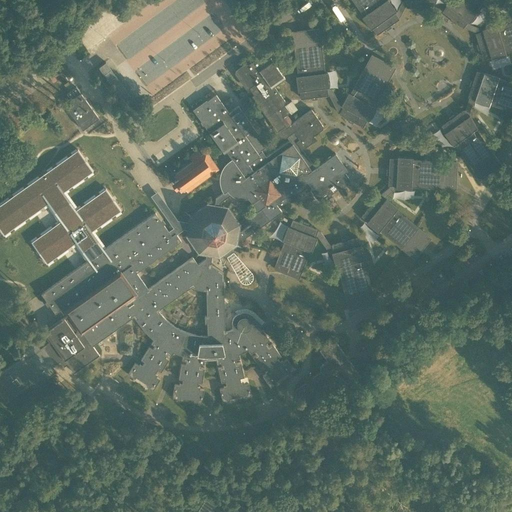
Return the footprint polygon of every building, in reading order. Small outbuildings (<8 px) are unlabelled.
[(370,29),(373,28),(377,34),(398,19),(398,18),(395,14),(394,13),(396,11),(388,0),(385,0),(384,0),(352,0),(364,15),(362,17),(370,29)] [(405,0),(401,0),(395,14),(398,18),(400,16),(405,6),(406,6),(407,0),(405,0)] [(447,0),(445,4),(447,5),(443,11),(451,17),(449,20),(454,23),(455,21),(464,27),(468,21),(470,22),(479,10),(477,9),(483,0),(447,0)] [(498,24),(483,29),(484,31),(477,33),(480,43),(477,44),(479,49),(481,48),(485,58),(492,56),(492,59),(507,54),(506,52),(511,49),(511,22),(498,27),(498,24)] [(332,30),(320,31),(321,39),(332,38),(332,30)] [(300,91),(301,98),(327,95),(327,94),(326,89),(326,87),(329,87),(327,72),(324,72),(320,43),(294,47),(298,75),(296,76),(298,91),(300,91)] [(407,50),(411,75),(423,73),(419,49),(407,50)] [(225,152),(227,150),(233,160),(230,162),(226,166),(224,170),(223,174),(222,180),(223,186),(226,191),(216,198),(214,205),(209,206),(204,207),(199,210),(195,214),(192,218),(190,223),(182,222),(169,231),(155,212),(118,239),(116,237),(114,237),(112,238),(82,196),(75,201),(72,199),(69,198),(66,198),(63,200),(61,203),(61,207),(62,210),(55,215),(85,257),(84,259),(83,261),(84,263),(41,293),(55,313),(60,309),(63,313),(67,310),(69,314),(44,331),(51,340),(40,348),(35,341),(16,354),(16,355),(16,356),(16,357),(18,359),(0,372),(0,391),(4,396),(6,395),(8,398),(33,381),(36,384),(37,384),(56,371),(50,363),(57,358),(63,366),(67,363),(74,373),(74,372),(99,355),(93,345),(134,316),(144,330),(150,336),(153,339),(151,343),(154,345),(152,349),(149,346),(141,359),(144,361),(142,365),(140,363),(139,365),(135,363),(128,374),(135,378),(136,377),(147,384),(146,385),(153,390),(160,378),(156,376),(157,374),(155,373),(157,369),(161,372),(169,359),(165,357),(167,353),(171,355),(173,352),(178,354),(182,355),(182,360),(186,360),(185,364),(181,364),(179,379),(183,379),(182,383),(179,383),(179,385),(175,384),(172,397),(180,398),(181,397),(194,399),(194,401),(202,402),(204,389),(199,388),(200,386),(197,386),(198,382),(202,382),(205,368),(200,367),(201,363),(205,364),(206,359),(211,360),(216,359),(217,363),(221,362),(222,366),(218,367),(221,382),(225,381),(226,385),(223,386),(224,387),(219,388),(222,402),(230,400),(230,398),(243,395),(243,397),(251,395),(248,382),(244,383),(243,381),(241,382),(240,378),(244,377),(241,362),(237,363),(236,359),(240,358),(239,354),(244,353),(248,350),(250,353),(254,351),(256,354),(253,357),(261,369),(265,367),(267,370),(265,371),(266,373),(262,376),(270,386),(277,382),(276,381),(287,373),(288,374),(294,369),(287,358),(283,361),(282,359),(280,361),(277,358),(281,355),(272,343),(269,345),(266,342),(270,340),(262,329),(261,330),(258,326),(261,323),(252,314),(237,313),(232,328),(225,331),(223,272),(213,266),(212,266),(211,263),(211,259),(212,254),(214,254),(216,254),(219,254),(221,253),(224,251),(228,249),(231,246),(234,243),(235,241),(236,240),(237,237),(244,238),(282,211),(279,207),(310,186),(312,189),(310,190),(314,196),(322,197),(327,193),(329,196),(333,193),(337,190),(340,187),(341,189),(347,185),(348,177),(344,172),(343,173),(340,169),(336,172),(329,162),(324,161),(315,168),(302,149),(312,142),(313,135),(322,129),(323,126),(311,109),(298,119),(293,123),(287,114),(290,112),(285,105),(285,101),(274,86),(285,78),(270,58),(260,65),(255,59),(247,65),(253,74),(250,77),(249,81),(252,85),(249,87),(254,95),(252,96),(280,137),(286,137),(287,137),(289,140),(266,157),(261,150),(267,146),(254,128),(238,106),(232,110),(230,106),(226,109),(216,95),(203,104),(189,114),(195,124),(200,120),(203,124),(204,123),(225,152)] [(343,108),(340,113),(363,126),(366,119),(369,121),(376,107),(374,106),(387,80),(364,68),(351,93),(348,92),(341,106),(343,107),(343,108)] [(511,110),(511,82),(499,78),(500,76),(485,71),(485,73),(478,71),(474,81),(471,80),(470,85),(473,86),(469,96),(476,98),(475,101),(490,106),(491,103),(511,110)] [(331,88),(326,89),(327,94),(328,94),(336,112),(340,113),(343,108),(341,107),(331,88)] [(81,93),(64,105),(82,130),(99,118),(81,93)] [(472,168),(493,152),(476,129),(479,127),(470,115),(468,116),(463,110),(455,116),(453,114),(449,117),(450,119),(442,125),(446,131),(444,133),(453,145),(455,144),(472,168)] [(67,133),(73,129),(62,114),(57,118),(67,133)] [(201,155),(197,150),(189,156),(193,161),(175,174),(177,175),(174,177),(176,180),(174,181),(181,189),(182,188),(184,191),(186,189),(188,190),(218,168),(206,151),(201,155)] [(411,186),(440,187),(441,161),(412,160),(413,157),(397,156),(397,159),(390,159),(389,169),(386,169),(386,174),(389,174),(388,185),(396,185),(396,188),(411,188),(411,186)] [(14,176),(9,171),(0,179),(5,184),(14,176)] [(402,248),(419,228),(396,210),(398,208),(386,198),(384,200),(379,195),(372,203),(370,201),(366,206),(369,208),(362,216),(368,220),(366,222),(378,232),(380,230),(402,248)] [(284,241),(274,268),(298,278),(309,251),(311,251),(317,237),(314,236),(315,235),(317,230),(317,229),(293,220),(290,227),(288,226),(282,240),(284,241)] [(317,230),(315,235),(317,236),(328,252),(333,250),(332,245),(330,245),(320,231),(317,230)] [(345,294),(371,288),(363,260),(366,259),(362,244),(359,245),(357,238),(332,245),(334,252),(331,252),(335,267),(338,266),(345,294)] [(360,376),(334,339),(320,349),(328,361),(321,366),(320,369),(322,372),(296,390),(300,395),(305,391),(309,396),(319,389),(315,384),(325,377),(327,379),(331,380),(338,375),(340,378),(338,379),(341,383),(343,382),(346,386),(360,376)] [(205,499),(200,507),(207,511),(216,511),(220,508),(205,499)]
